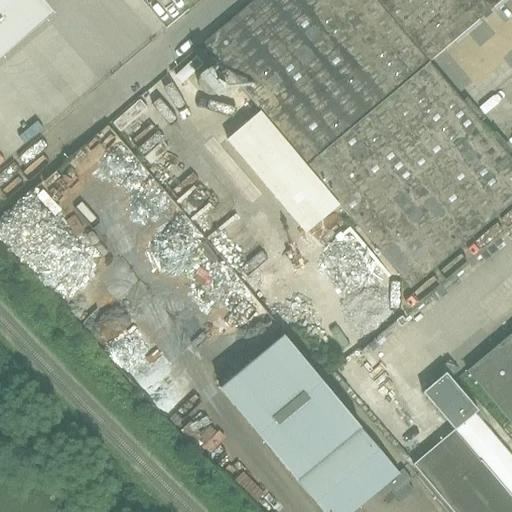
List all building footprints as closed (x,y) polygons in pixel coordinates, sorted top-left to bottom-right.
[(0,0),(0,31),(37,0),(0,0)] [(410,289),(444,260),(511,202),(511,159),(429,62),(435,57),(502,0),(253,0),(203,43),(260,112),(227,140),(305,232),(338,204),(410,289)] [(93,102),(115,82),(63,26),(41,46),(93,102)] [(32,54),(13,68),(50,118),(60,110),(56,104),(64,98),(51,81),(52,80),(32,54)] [(0,104),(0,119),(7,128),(15,122),(0,104)] [(35,150),(49,137),(32,119),(18,132),(35,150)] [(206,137),(197,143),(206,158),(215,152),(206,137)] [(225,164),(216,172),(248,206),(257,198),(225,164)] [(232,212),(280,277),(293,267),(261,225),(272,217),(260,201),(248,211),(243,204),(232,212)] [(294,262),(303,256),(291,236),(282,242),(294,262)] [(257,277),(266,292),(275,286),(266,272),(257,277)] [(511,333),(467,372),(511,425),(511,333)] [(284,335),(220,388),(323,511),(353,511),(386,485),(394,495),(412,480),(403,469),(399,473),(284,335)] [(511,511),(511,457),(475,414),(478,411),(450,377),(457,371),(452,364),(447,364),(434,375),(438,380),(423,393),(454,430),(413,465),(452,511),(511,511)]
